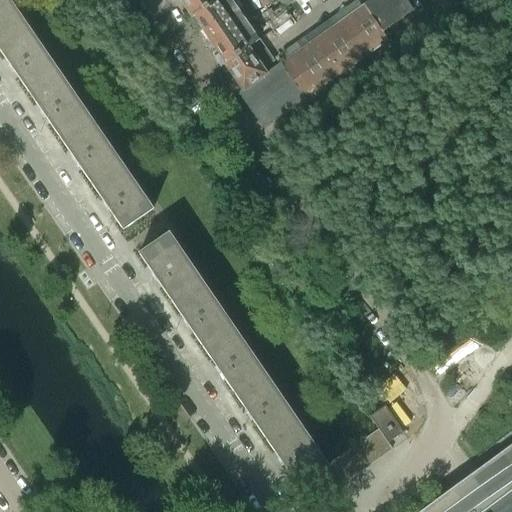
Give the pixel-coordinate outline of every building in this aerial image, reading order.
[(0,0),(0,40),(24,23),(8,0),(0,0)] [(259,40),(231,0),(178,0),(189,16),(186,18),(192,28),(198,24),(218,54),(213,57),(219,67),(223,64),(241,90),(237,93),(262,128),(387,40),(383,34),(362,5),(277,65),(266,73),(248,47),(259,40)] [(413,12),(404,0),(368,0),(362,5),(383,34),(413,12)] [(0,51),(27,91),(57,71),(24,23),(0,40),(0,51)] [(58,136),(88,116),(57,71),(27,91),(58,136)] [(89,182),(119,161),(88,116),(58,136),(89,182)] [(152,209),(119,161),(89,182),(122,229),(152,209)] [(138,253),(152,273),(169,299),(199,279),(168,233),(138,253)] [(232,326),(199,279),(169,299),(202,347),(232,326)] [(232,326),(202,347),(233,392),(263,372),(232,326)] [(295,419),(263,372),(233,392),(265,439),(295,419)] [(402,432),(384,406),(369,416),(387,443),(402,432)] [(265,439),(288,472),(297,485),(301,481),(326,464),(295,419),(265,439)] [(377,430),(366,438),(379,457),(391,449),(377,430)] [(366,438),(356,444),(370,464),(379,457),(366,438)] [(356,444),(346,451),(360,471),(370,464),(356,444)] [(346,451),(336,458),(350,478),(360,471),(346,451)] [(336,458),(326,465),(340,485),(350,478),(336,458)] [(326,465),(316,472),(330,492),(340,485),(326,465)] [(316,472),(307,478),(321,498),(330,492),(316,472)]
